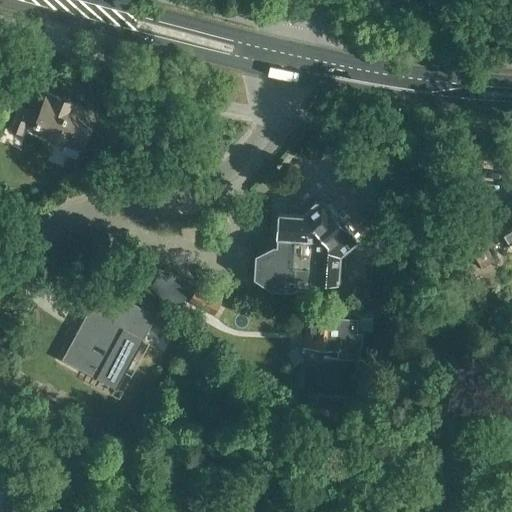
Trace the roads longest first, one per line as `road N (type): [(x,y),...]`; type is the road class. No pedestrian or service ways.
road 1 (residential): [(297,63),(270,114),(223,173),(193,187),(78,210),(0,271)]
road 2 (primary): [(297,63),(50,0)]
road 3 (primary): [(511,95),(297,63)]
